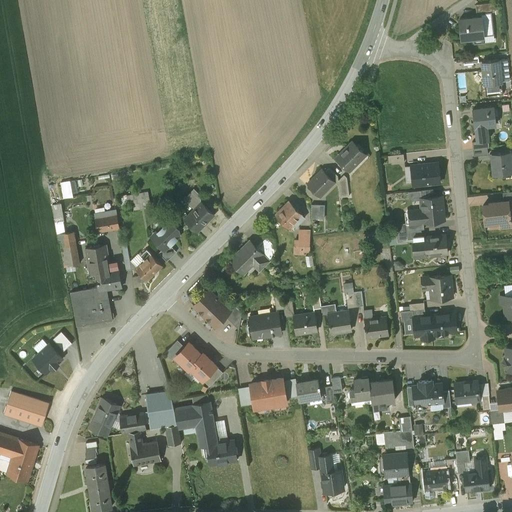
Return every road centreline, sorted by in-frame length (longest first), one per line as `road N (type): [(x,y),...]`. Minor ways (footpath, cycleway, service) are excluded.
road 1 (residential): [(164,297),(194,328),(242,356),(476,360)]
road 2 (tertiary): [(164,297),(316,137),(369,42)]
road 3 (residential): [(409,48),(448,76),(475,335)]
road 4 (tertiary): [(40,511),(91,375),(164,297)]
